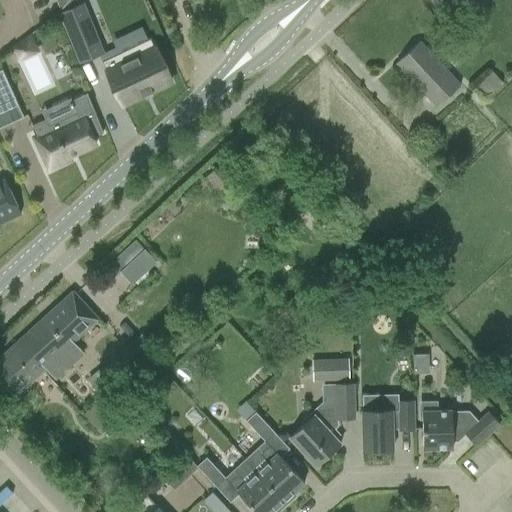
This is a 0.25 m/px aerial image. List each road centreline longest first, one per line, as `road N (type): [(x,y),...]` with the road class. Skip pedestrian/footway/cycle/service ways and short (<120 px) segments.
road 1 (tertiary): [(0,287),(233,68)]
road 2 (residential): [(317,511),(351,484),(458,481),(479,504)]
